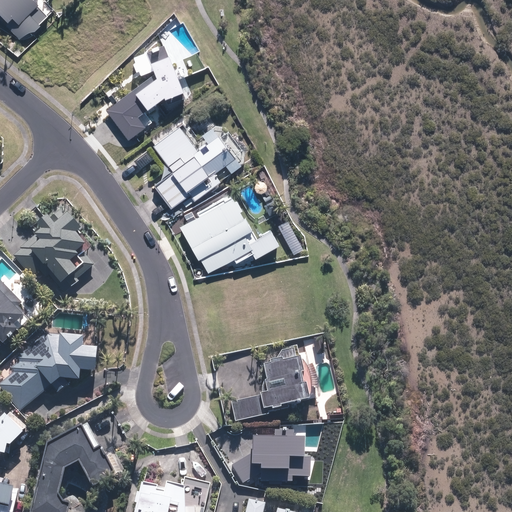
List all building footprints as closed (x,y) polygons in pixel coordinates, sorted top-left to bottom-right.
[(0,0),(0,22),(17,40),(25,35),(29,33),(33,32),(47,18),(29,0),(0,0)] [(177,128),(151,147),(170,172),(151,186),(169,209),(187,196),(192,202),(217,183),(211,174),(232,159),(215,137),(195,152),(177,128)] [(230,198),(178,227),(205,274),(257,244),(230,198)] [(37,274),(59,300),(95,271),(82,256),(93,248),(57,204),(27,228),(31,234),(5,254),(28,282),(37,274)] [(286,222),(275,229),(291,256),(303,248),(286,222)] [(20,305),(0,283),(0,346),(27,319),(17,308),(20,305)] [(0,390),(19,412),(56,381),(76,383),(77,373),(91,374),(93,350),(79,349),(81,339),(19,332),(16,363),(8,370),(11,374),(0,383),(0,390)] [(229,403),(233,423),(266,416),(265,410),(304,402),(293,349),(279,352),(274,360),(266,362),(267,364),(258,366),(264,393),(256,395),(257,397),(229,403)] [(3,447),(6,448),(20,435),(1,416),(0,417),(0,456),(1,457),(3,447)] [(76,428),(42,445),(26,511),(64,511),(66,505),(59,504),(55,497),(60,471),(74,464),(87,490),(111,478),(96,449),(89,453),(76,428)] [(261,473),(261,482),(292,482),(293,428),(262,428),(261,447),(233,465),(244,483),(261,473)] [(180,489),(162,484),(159,494),(153,492),(154,488),(139,485),(131,511),(191,511),(191,508),(181,509),(180,489)] [(0,509),(5,511),(10,489),(0,486),(0,509)] [(275,511),(273,511),(272,511),(259,511),(261,506),(244,502),(241,511),(275,511)]
